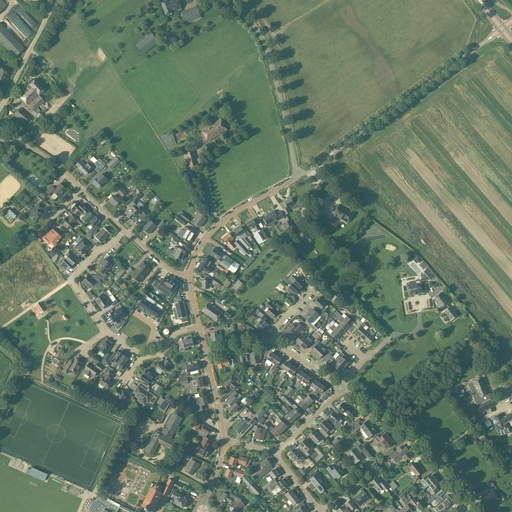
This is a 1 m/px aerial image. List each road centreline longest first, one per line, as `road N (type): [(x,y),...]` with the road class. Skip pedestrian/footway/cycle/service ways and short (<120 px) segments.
road 1 (unclassified): [(298,178),(462,58)]
road 2 (unclassified): [(298,178),(267,44),(222,0)]
road 3 (residential): [(469,504),(415,440),(340,390)]
road 4 (residential): [(188,276),(216,227),(285,185)]
road 5 (residential): [(106,332),(71,279),(124,230)]
road 6 (unclassified): [(0,107),(55,0)]
